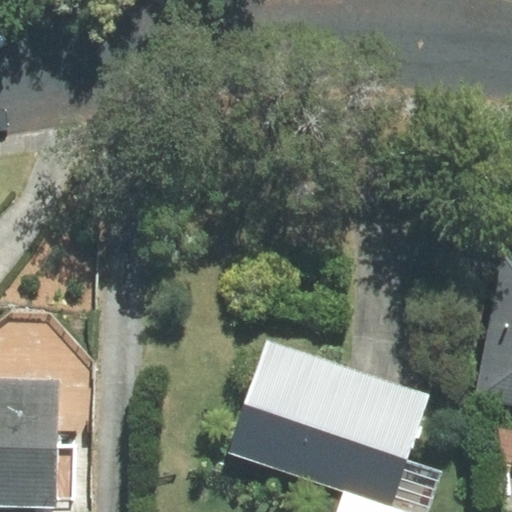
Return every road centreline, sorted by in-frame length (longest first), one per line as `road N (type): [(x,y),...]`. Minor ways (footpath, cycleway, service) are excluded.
road 1 (residential): [(0,77),(280,31),(392,32),(511,52)]
road 2 (unknown): [(128,54),(109,511)]
